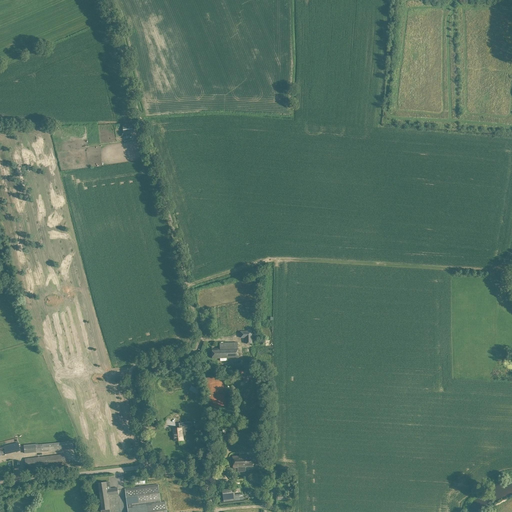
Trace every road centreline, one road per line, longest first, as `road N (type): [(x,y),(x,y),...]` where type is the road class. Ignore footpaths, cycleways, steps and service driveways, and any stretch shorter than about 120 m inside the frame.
road 1 (unclassified): [(147,465),(128,369),(188,351),(196,332),(174,230),(102,0)]
road 2 (track): [(186,287),(283,257),(502,270)]
road 3 (unclassified): [(147,465),(0,483)]
